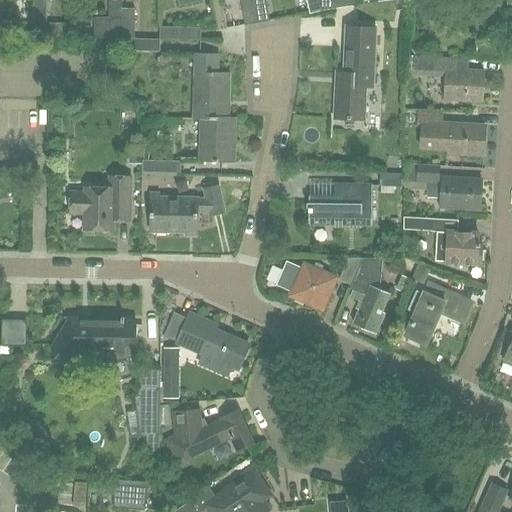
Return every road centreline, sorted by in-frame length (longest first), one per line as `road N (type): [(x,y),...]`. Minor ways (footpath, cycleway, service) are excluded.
road 1 (residential): [(416,382),(371,468),(346,475),(295,466),(280,458),(255,407),(254,392),(285,325)]
road 2 (residential): [(456,399),(498,311),(510,118)]
road 3 (residential): [(229,295),(268,202),(270,30)]
road 4 (residential): [(229,295),(179,273),(0,268)]
road 5 (residential): [(416,382),(285,325)]
